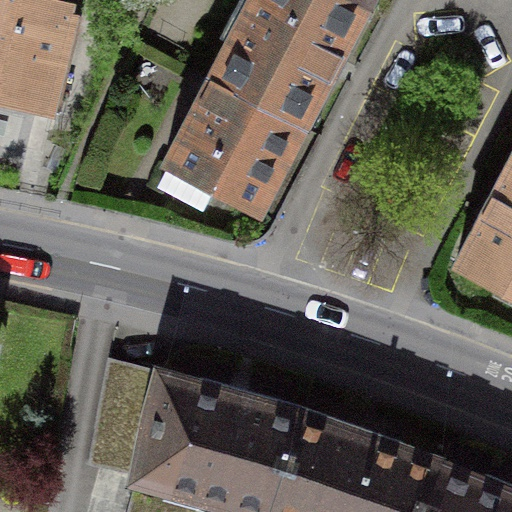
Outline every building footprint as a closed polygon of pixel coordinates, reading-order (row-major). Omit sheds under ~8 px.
[(0,0),(0,90),(59,105),(80,16),(15,0),(0,0)] [(334,69),(367,5),(357,0),(250,0),(210,77),(304,126),(334,69)] [(258,213),(304,126),(210,77),(203,91),(164,164),(167,166),(159,182),(194,200),(196,201),(198,201),(199,201),(201,201),(203,200),(205,199),(206,198),(206,197),(211,189),(258,213)] [(511,158),(488,205),(457,264),(511,292),(511,158)] [(195,511),(200,493),(265,511),(268,511),(301,413),(236,394),(108,356),(90,456),(137,469),(137,476),(146,478),(136,511),(195,511)] [(362,435),(301,413),(268,511),(422,511),(441,463),(362,435)] [(422,511),(511,511),(511,492),(441,463),(422,511)]
